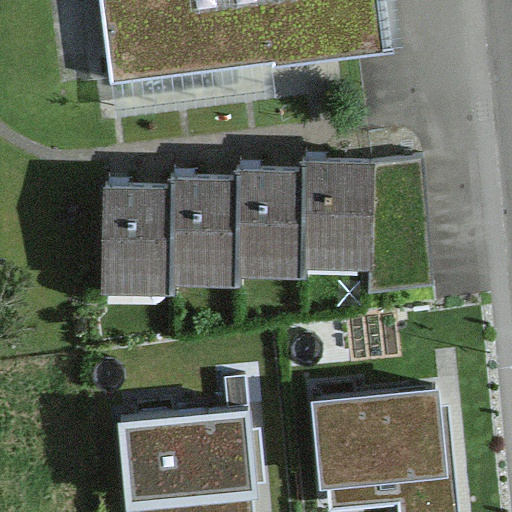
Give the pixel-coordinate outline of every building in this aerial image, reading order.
[(375,34),(370,0),(108,0),(117,67),(375,34)] [(350,179),(280,183),(288,287),(357,284),(350,179)] [(280,183),(216,188),(224,292),(288,287),(280,183)] [(224,292),(216,188),(150,193),(159,298),(224,292)] [(150,193),(84,198),(93,305),(159,298),(150,193)] [(460,511),(442,370),(314,387),(329,506),(401,497),(402,511),(460,511)] [(253,511),(245,397),(122,407),(129,511),(213,511),(217,511),(216,511),(253,511)]
